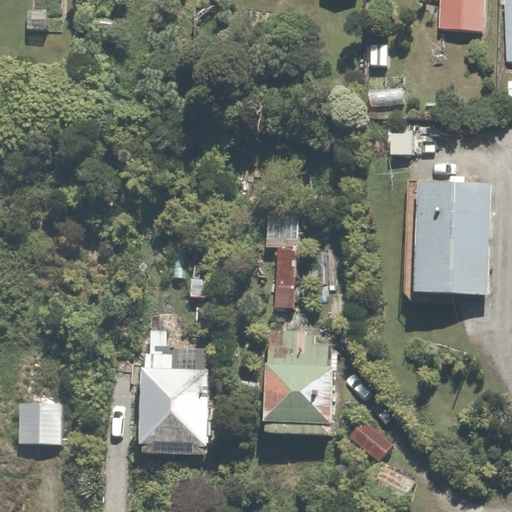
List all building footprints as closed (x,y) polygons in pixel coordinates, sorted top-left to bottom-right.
[(492,35),(493,0),(445,0),(444,33),(492,35)] [(225,6),(201,6),(201,45),(226,44),(225,6)] [(504,190),(430,188),(427,303),(500,306),(504,190)] [(308,213),(273,213),(272,251),(285,251),(285,262),(282,262),(281,311),(303,312),(304,280),(307,280),(308,262),(303,262),(304,242),(307,242),(308,213)] [(346,334),(280,333),(278,441),(343,443),(344,425),(346,360),(345,360),(346,334)] [(183,361),(183,356),(151,355),(149,459),(210,461),(211,427),(218,427),(219,362),(183,361)] [(80,401),(31,400),(31,447),(79,448),(80,401)] [(374,423),(355,444),(382,469),(402,448),(374,423)] [(0,511),(35,511),(36,461),(0,460),(0,511)] [(424,480),(388,468),(379,496),(415,507),(424,480)]
